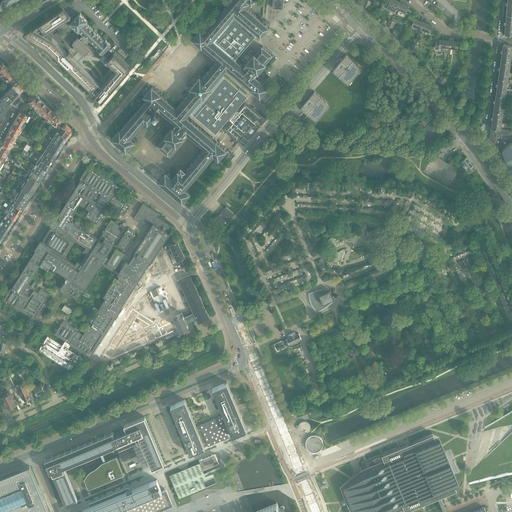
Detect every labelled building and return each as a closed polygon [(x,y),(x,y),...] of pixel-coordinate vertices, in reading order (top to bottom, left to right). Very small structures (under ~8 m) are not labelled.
[(154,88),(153,87),(152,86),(151,86),(151,87),(150,88),(149,89),(146,93),(145,93),(145,94),(144,95),(143,96),(144,97),(147,99),(145,101),(144,101),(144,102),(139,108),(138,108),(138,109),(137,110),(136,111),(131,117),(131,118),(130,118),(129,120),(128,121),(123,127),(122,127),(121,130),(120,129),(119,129),(119,130),(117,132),(116,133),(115,135),(114,135),(114,136),(112,138),(111,139),(112,139),(112,140),(116,143),(117,144),(121,147),(121,148),(125,151),(126,151),(126,152),(126,151),(127,151),(134,142),(135,142),(135,141),(134,141),(131,138),(145,122),(148,124),(151,121),(153,118),(156,115),(157,115),(160,111),(175,123),(174,124),(166,135),(161,131),(159,134),(164,138),(159,143),(159,144),(158,144),(158,145),(159,146),(167,153),(168,154),(169,153),(175,147),(175,146),(176,147),(176,146),(178,145),(184,138),(185,137),(185,136),(184,136),(187,133),(204,148),(186,170),(181,166),(177,170),(178,171),(172,178),(169,175),(169,174),(168,174),(166,172),(165,172),(164,172),(164,173),(163,174),(162,175),(160,177),(160,178),(158,180),(157,181),(158,182),(160,183),(160,184),(161,184),(168,190),(168,191),(169,191),(171,192),(171,193),(172,193),(179,199),(179,200),(180,200),(182,202),(181,202),(182,202),(183,202),(185,204),(186,203),(185,200),(185,199),(186,199),(187,197),(188,196),(190,194),(190,193),(190,192),(189,192),(188,191),(187,190),(185,189),(205,165),(213,156),(215,157),(215,158),(216,158),(217,159),(218,160),(219,160),(222,163),(225,159),(227,157),(230,153),(227,151),(227,150),(226,149),(224,148),(224,147),(222,146),(221,145),(219,144),(219,143),(218,143),(217,141),(216,141),(215,141),(197,125),(197,124),(196,124),(192,120),(191,120),(191,119),(190,120),(186,116),(191,111),(201,99),(202,100),(205,96),(210,90),(210,91),(213,87),(212,86),(223,74),(227,69),(231,72),(231,73),(237,78),(238,78),(250,88),(249,88),(249,89),(250,89),(253,91),(253,92),(256,94),(256,95),(257,95),(259,97),(260,98),(261,97),(263,94),(263,93),(265,91),(265,92),(266,91),(266,90),(268,88),(269,88),(268,87),(265,85),(265,84),(264,84),(262,82),(262,81),(261,81),(259,79),(258,79),(258,78),(255,76),(257,73),(258,73),(259,72),(265,65),(266,63),(266,62),(270,57),(271,55),(272,55),(272,54),(271,53),(263,46),(262,46),(262,45),(261,46),(256,52),(251,48),(249,51),(253,54),(247,61),(246,61),(245,63),(246,63),(243,66),(235,59),(213,40),(234,15),(256,34),(260,36),(260,37),(261,37),(262,36),(265,33),(265,32),(269,28),(269,27),(268,26),(265,23),(264,23),(264,22),(264,23),(245,7),(249,2),(252,4),(255,0),(230,0),(226,6),(225,6),(225,7),(224,8),(223,9),(216,18),(215,18),(214,20),(213,20),(213,21),(206,29),(206,30),(205,30),(204,32),(201,30),(201,29),(200,29),(200,30),(199,30),(198,31),(198,32),(197,32),(194,36),(193,37),(192,38),(192,39),(192,40),(194,41),(194,42),(195,42),(197,44),(199,45),(199,46),(201,47),(202,48),(202,47),(202,48),(205,50),(206,51),(209,53),(210,54),(213,57),(214,57),(217,60),(214,64),(213,65),(211,68),(210,68),(209,69),(207,72),(206,73),(205,74),(202,77),(200,76),(199,76),(199,77),(194,82),(190,87),(189,87),(189,88),(191,90),(190,91),(188,94),(187,95),(184,99),(183,99),(181,102),(180,103),(180,104),(177,108),(176,107),(176,108),(176,107),(173,105),(172,104),(169,102),(169,101),(168,101),(165,98),(166,98),(165,98),(162,95),(161,95),(162,95),(162,94),(161,94),(160,93),(159,92),(155,89),(154,88)] [(273,0),(273,3),(273,8),(283,9),(283,0),(273,0)] [(388,5),(388,6),(392,8),(392,7),(396,8),(396,9),(397,9),(400,2),(394,0),(389,0),(388,4),(388,5)] [(408,6),(400,2),(397,9),(402,11),(401,12),(405,13),(405,12),(406,12),(407,11),(406,11),(407,9),(408,9),(409,6),(408,6)] [(76,54),(71,49),(66,54),(52,40),(42,34),(43,33),(70,15),(63,8),(33,29),(31,29),(23,34),(24,35),(47,48),(96,95),(95,96),(102,102),(130,69),(114,54),(107,60),(117,70),(102,88),(71,58),(76,54)] [(104,41),(86,23),(88,21),(80,13),(70,23),(78,31),(79,29),(84,34),(80,38),(78,37),(73,42),(73,43),(74,44),(70,49),(71,49),(76,54),(80,50),(85,55),(91,49),(86,44),(90,40),(98,47),(97,48),(103,54),(111,45),(105,40),(104,41)] [(234,15),(213,40),(235,59),(256,34),(234,15)] [(420,29),(423,22),(414,18),(412,24),(411,25),(412,25),(411,27),(415,28),(416,27),(420,29)] [(433,27),(432,26),(423,22),(420,29),(421,29),(425,31),(425,32),(428,34),(429,32),(430,33),(430,31),(431,29),(432,29),(433,27)] [(436,42),(435,48),(443,49),(443,51),(445,51),(444,53),(447,54),(448,48),(449,41),(439,40),(439,42),(436,42)] [(451,48),(453,49),(453,50),(457,50),(457,49),(458,49),(458,48),(458,45),(459,45),(459,43),(458,43),(458,42),(449,41),(448,48),(447,54),(450,54),(451,48)] [(511,45),(509,45),(507,45),(503,44),(501,61),(510,62),(511,49),(511,45)] [(346,54),(332,70),(347,84),(361,67),(346,54)] [(501,61),(498,78),(508,79),(510,62),(501,61)] [(14,74),(14,73),(13,72),(11,72),(8,68),(0,76),(3,79),(4,78),(7,81),(14,74)] [(20,84),(21,83),(17,80),(16,81),(15,80),(17,78),(14,75),(14,74),(7,81),(7,82),(12,87),(19,93),(24,88),(20,84)] [(201,99),(191,111),(216,132),(218,130),(219,130),(220,130),(220,129),(220,128),(219,128),(227,119),(236,108),(244,99),(245,100),(245,99),(246,99),(246,98),(246,97),(247,95),(223,74),(212,86),(213,87),(210,91),(210,90),(205,96),(202,100),(201,99)] [(498,78),(496,94),(505,96),(508,79),(498,78)] [(12,87),(8,92),(15,98),(20,94),(19,93),(12,87)] [(316,119),(329,104),(314,91),(301,106),(309,113),(316,119)] [(1,99),(2,99),(2,100),(10,104),(15,98),(8,92),(1,99)] [(496,94),(493,111),(503,112),(505,96),(496,94)] [(35,95),(28,102),(35,108),(38,105),(36,103),(40,99),(39,99),(39,98),(38,97),(37,97),(35,95)] [(38,105),(35,108),(39,112),(46,105),(44,104),(44,103),(43,102),(42,102),(40,99),(36,103),(38,105)] [(0,108),(6,112),(8,107),(8,108),(10,104),(2,100),(0,102),(0,108)] [(260,125),(265,120),(260,116),(261,115),(245,102),(239,110),(236,108),(227,119),(229,121),(223,129),(238,142),(243,146),(248,140),(248,141),(249,139),(259,126),(260,127),(261,125),(260,125)] [(47,113),(51,109),(50,109),(50,108),(49,107),(48,107),(46,105),(39,112),(46,119),(49,115),(47,113)] [(49,115),(46,119),(50,123),(51,122),(57,116),(55,114),(55,113),(54,112),(53,112),(51,109),(47,113),(49,115)] [(19,113),(17,116),(21,119),(20,121),(24,123),(28,115),(20,111),(19,113)] [(493,111),(491,128),(500,129),(503,112),(493,111)] [(434,122),(433,120),(432,120),(428,115),(421,122),(425,127),(422,134),(430,136),(430,134),(434,123),(434,122)] [(14,122),(12,124),(21,129),(24,123),(20,121),(21,119),(17,116),(14,122)] [(57,116),(51,122),(55,127),(56,126),(57,124),(62,120),(57,116)] [(63,129),(70,135),(71,134),(72,134),(73,133),(72,132),(73,131),(62,120),(57,124),(60,126),(63,129)] [(444,134),(434,122),(434,123),(430,134),(430,136),(434,138),(436,138),(438,138),(444,134)] [(11,126),(8,132),(12,134),(14,132),(18,134),(21,129),(12,124),(11,126)] [(502,151),(502,152),(505,158),(505,159),(506,159),(506,160),(507,161),(511,167),(511,130),(500,129),(491,128),(489,139),(489,140),(490,140),(490,141),(495,147),(496,147),(499,146),(502,150),(502,151)] [(68,137),(70,135),(63,129),(59,134),(66,139),(66,140),(67,139),(68,138),(68,137)] [(6,135),(5,137),(13,142),(18,134),(14,132),(12,134),(8,132),(6,135)] [(56,135),(56,136),(54,138),(63,144),(63,143),(64,143),(65,142),(65,141),(66,139),(66,140),(66,139),(59,134),(57,133),(56,135)] [(4,139),(1,145),(5,147),(6,145),(10,147),(13,142),(5,137),(4,139)] [(52,142),(51,143),(59,149),(61,147),(62,147),(63,145),(62,144),(63,144),(54,138),(52,142)] [(59,149),(51,143),(51,144),(50,143),(46,149),(56,155),(56,154),(57,154),(58,152),(58,151),(59,149)] [(0,151),(6,155),(10,147),(6,145),(5,147),(1,145),(0,146),(0,151)] [(46,149),(42,154),(52,161),(54,158),(55,158),(56,156),(55,155),(56,155),(46,149)] [(41,154),(38,159),(49,166),(49,165),(50,165),(51,164),(51,163),(52,161),(42,154),(42,155),(41,154)] [(49,166),(38,159),(36,162),(38,163),(37,165),(46,171),(47,169),(48,168),(49,167),(49,166)] [(464,160),(460,163),(468,174),(473,171),(464,160)] [(35,168),(33,171),(33,172),(42,177),(43,177),(44,175),(44,174),(45,171),(46,171),(37,165),(36,166),(35,165),(33,168),(35,168)] [(47,234),(43,240),(39,237),(37,241),(39,242),(40,242),(35,250),(36,250),(12,288),(11,287),(3,300),(18,310),(19,309),(22,311),(34,318),(50,294),(41,288),(38,292),(27,285),(41,264),(49,270),(51,266),(57,270),(56,271),(58,272),(58,271),(68,277),(60,289),(78,300),(97,271),(102,265),(117,275),(119,273),(115,270),(125,255),(116,249),(109,259),(105,257),(125,227),(126,224),(124,223),(122,225),(121,224),(120,225),(111,220),(99,240),(76,225),(77,222),(76,221),(75,223),(72,221),(74,218),(71,216),(80,203),(90,210),(86,216),(96,223),(107,205),(124,215),(130,205),(115,195),(119,187),(87,167),(80,179),(81,180),(57,218),(56,217),(51,224),(49,223),(47,225),(46,226),(50,228),(47,234)] [(41,177),(42,177),(33,172),(30,176),(38,182),(40,180),(41,180),(42,178),(41,177)] [(29,176),(24,182),(34,188),(35,188),(36,188),(37,186),(37,185),(38,182),(30,176),(29,176)] [(33,192),(33,191),(34,188),(24,182),(21,187),(23,188),(22,188),(31,194),(31,193),(32,193),(33,192)] [(22,188),(19,193),(28,199),(29,197),(30,196),(31,195),(31,194),(22,188)] [(16,194),(14,197),(25,204),(25,203),(26,203),(27,202),(26,201),(28,199),(19,193),(18,192),(17,195),(16,194)] [(24,204),(25,204),(14,197),(12,200),(10,202),(13,204),(21,209),(23,207),(24,206),(25,205),(24,204)] [(116,317),(115,316),(149,263),(150,263),(170,233),(169,233),(173,227),(158,217),(160,214),(143,203),(133,218),(140,222),(142,219),(148,223),(147,224),(151,227),(150,229),(149,229),(147,232),(148,233),(142,241),(141,241),(133,253),(135,254),(129,263),(126,261),(119,273),(117,275),(116,277),(115,277),(114,279),(115,279),(104,296),(106,298),(99,308),(100,308),(97,312),(91,321),(91,322),(83,335),(80,333),(63,322),(58,329),(56,327),(53,332),(55,333),(55,334),(65,340),(62,345),(48,336),(45,340),(46,341),(43,346),(42,345),(39,349),(39,351),(72,372),(81,357),(68,349),(68,348),(70,344),(90,357),(116,317)] [(13,204),(12,204),(9,210),(18,215),(19,213),(20,213),(21,211),(20,210),(21,209),(13,204)] [(226,207),(215,220),(223,227),(234,214),(226,207)] [(9,210),(6,215),(14,220),(15,219),(16,219),(16,218),(16,217),(18,215),(9,210)] [(6,214),(2,219),(11,224),(12,223),(14,220),(6,215),(6,214)] [(2,219),(0,223),(0,224),(8,230),(10,227),(9,226),(11,224),(2,219)] [(0,224),(0,231),(4,234),(6,232),(6,233),(8,230),(0,224)] [(136,233),(138,229),(134,226),(131,230),(130,229),(131,228),(130,228),(129,229),(128,228),(124,234),(125,235),(118,246),(125,251),(132,240),(133,240),(136,236),(135,235),(136,233)] [(176,242),(174,243),(175,243),(170,245),(173,253),(181,249),(178,242),(176,242)] [(183,258),(185,257),(181,249),(173,253),(177,261),(182,259),(183,258)] [(183,279),(179,281),(184,292),(185,294),(186,295),(188,299),(188,300),(190,304),(192,308),(194,312),(196,318),(198,322),(209,317),(191,276),(186,278),(183,279)] [(311,303),(311,305),(312,305),(312,306),(313,307),(314,307),(314,308),(315,309),(316,310),(317,311),(318,311),(321,310),(322,309),(324,308),(325,307),(326,308),(325,308),(326,306),(327,306),(328,305),(329,304),(331,303),(332,302),(331,302),(330,301),(334,299),(334,298),(333,296),(334,295),(333,292),(332,292),(331,293),(330,290),(330,289),(329,290),(329,289),(326,291),(325,290),(326,290),(326,289),(324,290),(322,290),(321,290),(320,290),(319,290),(319,291),(318,290),(317,290),(317,291),(316,291),(315,291),(313,292),(312,293),(309,294),(309,295),(309,296),(309,297),(310,298),(310,300),(310,301),(311,303),(310,303),(311,303)] [(62,310),(69,314),(72,310),(65,305),(62,310)] [(133,309),(103,354),(111,359),(180,328),(176,320),(159,328),(157,325),(133,309)] [(182,312),(175,316),(176,320),(180,328),(181,329),(181,330),(189,326),(187,323),(187,322),(184,317),(183,313),(182,312)] [(194,312),(184,317),(187,322),(187,323),(190,321),(191,321),(191,322),(192,322),(193,322),(193,321),(193,320),(196,318),(194,312)] [(290,337),(287,339),(285,340),(288,345),(296,341),(301,339),(299,333),(295,335),(294,332),(289,335),(290,337)] [(312,351),(312,349),(309,344),(306,345),(308,351),(309,351),(309,352),(314,364),(318,372),(323,370),(321,365),(320,361),(318,362),(312,351)] [(18,386),(21,391),(19,391),(21,395),(22,394),(25,401),(27,400),(29,399),(30,399),(29,397),(30,397),(29,396),(27,392),(28,392),(27,388),(29,387),(27,382),(18,386)] [(227,382),(213,388),(213,389),(218,402),(220,405),(224,415),(220,417),(220,416),(215,418),(200,425),(197,427),(196,427),(191,414),(189,410),(185,400),(171,406),(185,440),(190,453),(201,449),(205,447),(208,446),(222,440),(229,437),(227,433),(231,432),(232,435),(232,436),(234,435),(247,430),(247,429),(246,429),(241,416),(238,409),(237,406),(234,400),(234,399),(233,396),(232,393),(227,383),(227,382)] [(36,384),(30,386),(32,390),(34,389),(37,396),(45,392),(44,390),(46,389),(44,384),(37,387),(36,384)] [(6,395),(2,396),(8,409),(16,405),(12,395),(14,394),(12,388),(9,389),(9,391),(5,393),(6,395)] [(482,431),(482,433),(511,424),(511,431),(472,470),(470,478),(468,483),(490,477),(498,475),(511,470),(511,410),(483,429),(482,431)] [(145,416),(124,425),(126,430),(123,432),(114,436),(112,432),(114,432),(114,431),(112,432),(105,435),(99,438),(98,438),(92,440),(92,441),(85,443),(79,446),(78,446),(72,449),(65,451),(65,452),(59,454),(58,454),(52,457),(45,460),(48,467),(50,472),(52,471),(53,474),(64,501),(65,505),(71,503),(72,502),(78,500),(74,490),(73,490),(66,471),(65,469),(63,466),(66,465),(100,451),(102,450),(111,447),(112,446),(113,446),(113,447),(114,447),(114,446),(115,446),(115,445),(117,444),(118,445),(117,446),(123,459),(136,454),(133,445),(131,440),(130,440),(129,439),(135,437),(137,443),(137,444),(139,443),(145,456),(146,455),(152,468),(151,468),(151,469),(164,464),(164,463),(161,457),(161,456),(160,454),(145,417),(145,416)] [(296,426),(296,427),(297,427),(297,428),(297,429),(298,429),(298,430),(299,430),(300,430),(301,430),(302,430),(303,430),(303,429),(304,429),(304,428),(305,429),(306,431),(308,430),(309,431),(310,430),(310,429),(310,428),(311,427),(310,427),(310,426),(310,425),(310,424),(309,424),(309,423),(308,422),(307,422),(307,421),(306,421),(305,421),(304,421),(303,421),(302,421),(301,422),(300,423),(299,423),(299,424),(298,425),(297,425),(296,426)] [(439,436),(435,437),(433,433),(373,458),(374,462),(364,467),(360,468),(357,471),(349,477),(340,485),(347,503),(350,511),(391,511),(394,511),(402,511),(438,497),(440,496),(447,494),(457,489),(455,486),(459,484),(449,460),(443,446),(439,436)] [(306,443),(306,444),(306,445),(306,446),(306,447),(307,448),(307,449),(308,449),(308,450),(309,450),(310,451),(311,452),(312,452),(313,452),(314,452),(315,452),(316,452),(317,452),(318,451),(319,451),(320,450),(321,449),(321,448),(322,447),(322,446),(323,445),(323,444),(323,443),(322,442),(322,441),(322,440),(321,439),(321,438),(320,438),(320,437),(319,437),(318,436),(317,436),(316,436),(316,435),(315,435),(314,435),(313,435),(313,436),(312,436),(311,436),(310,437),(309,437),(308,438),(308,439),(307,439),(307,440),(307,441),(306,441),(306,442),(306,443)] [(85,479),(82,480),(83,481),(83,482),(85,487),(86,491),(87,491),(89,490),(88,489),(89,489),(123,474),(124,474),(116,456),(106,460),(102,450),(100,451),(104,461),(102,462),(100,463),(99,464),(96,467),(95,467),(94,469),(92,469),(91,470),(90,470),(89,472),(88,473),(87,473),(87,474),(84,478),(85,479)] [(200,462),(203,470),(204,470),(203,470),(219,463),(215,454),(200,460),(199,460),(200,462)] [(181,470),(169,475),(174,487),(176,492),(177,493),(177,494),(179,499),(201,490),(203,490),(218,483),(213,472),(221,469),(221,468),(220,466),(204,473),(204,471),(203,470),(200,462),(188,467),(185,469),(181,470)] [(38,486),(30,466),(0,477),(0,511),(48,511),(47,507),(46,506),(45,503),(41,494),(38,486)] [(149,511),(149,510),(152,509),(153,509),(153,510),(168,504),(171,503),(170,502),(166,490),(165,490),(162,492),(162,491),(161,490),(157,479),(153,481),(133,489),(130,490),(121,494),(120,494),(90,507),(84,509),(80,511),(77,511),(149,511)]
